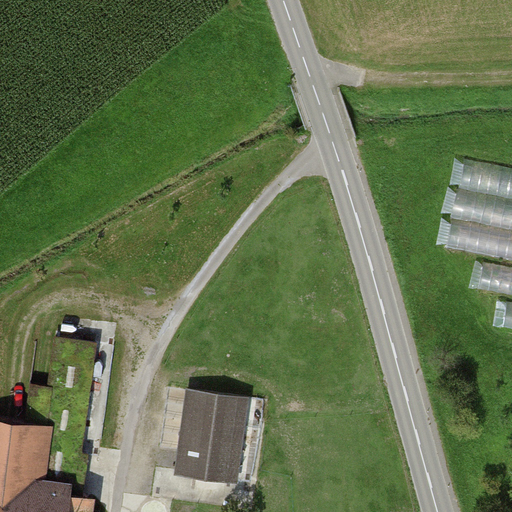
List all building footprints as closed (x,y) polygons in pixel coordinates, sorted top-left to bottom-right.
[(447,240),(511,252),(511,161),(464,152),(447,240)] [(478,281),(511,286),(511,259),(483,254),(478,281)] [(500,319),(511,320),(511,296),(504,295),(500,319)] [(52,381),(33,379),(31,410),(56,412),(58,390),(95,393),(96,372),(99,372),(102,335),(57,331),(52,381)] [(252,389),(188,380),(176,464),(239,473),(246,422),(262,424),(265,405),(250,403),(252,389)] [(52,414),(0,408),(0,511),(91,511),(94,487),(69,484),(71,472),(45,469),(52,414)] [(164,511),(166,509),(164,502),(160,497),(153,495),(146,496),(141,501),(139,508),(139,511),(164,511)]
